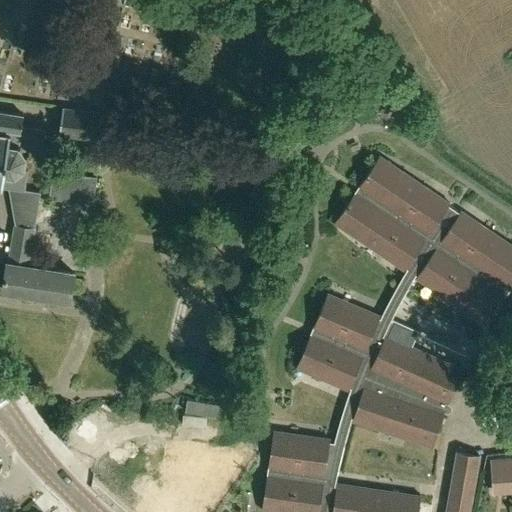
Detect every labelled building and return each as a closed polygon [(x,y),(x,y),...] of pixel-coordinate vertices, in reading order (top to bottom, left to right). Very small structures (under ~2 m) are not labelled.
[(179,46),(177,55),(189,57),(193,40),(181,38),(179,46)] [(63,109),(59,136),(97,142),(101,115),(63,109)] [(0,186),(2,187),(9,188),(15,224),(8,263),(7,262),(2,290),(69,300),(74,273),(43,268),(45,258),(30,255),(41,193),(25,190),(28,170),(27,169),(25,168),(26,158),(29,157),(29,155),(25,156),(21,150),(23,150),(42,152),(45,129),(22,126),(23,115),(0,110),(0,186)] [(379,156),(359,186),(334,223),(405,271),(394,292),(381,316),(327,293),(296,368),(350,390),(340,419),(335,439),(273,430),(262,510),(273,511),(418,511),(421,495),(335,483),(339,465),(345,441),(351,420),(433,447),(444,412),(448,403),(463,369),(411,346),(418,332),(391,320),(394,314),(403,297),(414,277),(486,325),(511,286),(511,245),(460,210),(459,212),(448,205),(450,203),(379,156)] [(52,170),(49,197),(91,203),(95,176),(52,170)] [(208,511),(169,482),(165,488),(123,456),(132,444),(124,437),(117,446),(116,445),(114,449),(112,448),(94,472),(121,493),(118,496),(129,505),(132,501),(145,511),(208,511)] [(457,451),(446,511),(468,511),(479,455),(457,451)] [(493,485),(511,484),(511,457),(492,459),(493,485)] [(183,487),(206,505),(229,476),(205,458),(183,487)]
